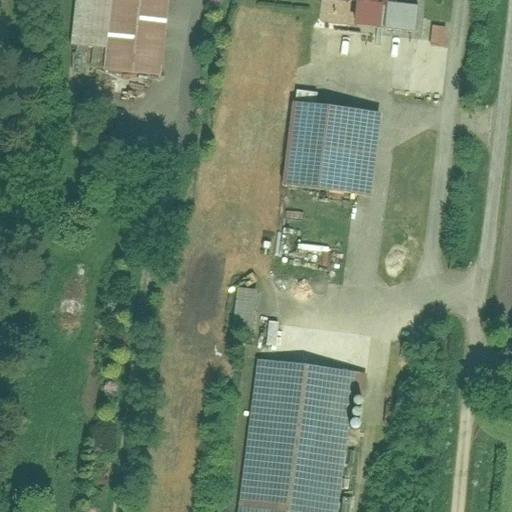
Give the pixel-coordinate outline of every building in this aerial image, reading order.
[(117,66),(154,72),(164,0),(84,0),(78,45),(119,51),(117,66)] [(323,0),(324,3),(354,7),(351,27),(379,30),(380,12),(384,12),(385,0),(323,0)] [(433,27),(430,46),(444,48),(446,29),(433,27)] [(291,107),(281,188),(368,199),(378,118),(291,107)] [(232,329),(253,332),(258,292),(237,290),(232,329)] [(248,366),(228,511),(324,511),(338,411),(358,413),(362,382),(248,366)]
